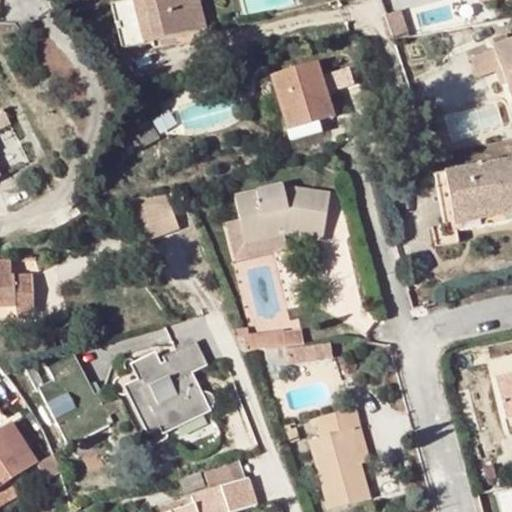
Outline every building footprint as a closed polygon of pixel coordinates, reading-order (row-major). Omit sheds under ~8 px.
[(185,0),(141,0),(114,7),(123,49),(193,32),(185,0)] [(195,0),(185,0),(193,32),(203,30),(195,0)] [(401,10),(385,13),(393,40),(407,38),(401,10)] [(511,38),(493,45),(495,51),(501,69),(511,100),(511,38)] [(501,69),(495,51),(474,57),(482,77),(501,69)] [(317,63),(272,75),(288,132),(319,123),(332,119),(317,63)] [(331,76),(335,89),(353,84),(349,71),(331,76)] [(3,111),(0,112),(0,130),(10,125),(3,111)] [(149,122),(130,132),(138,150),(157,139),(149,122)] [(322,133),(319,123),(288,132),(291,143),(322,133)] [(511,160),(445,173),(453,219),(503,210),(504,217),(511,215),(511,160)] [(453,219),(445,173),(435,175),(444,224),(448,224),(448,228),(455,227),(453,219)] [(281,188),(235,198),(240,215),(246,243),(288,234),(322,239),(329,195),(285,187),(281,188)] [(167,193),(129,200),(132,211),(145,208),(169,201),(167,193)] [(145,208),(152,236),(177,228),(169,201),(145,208)] [(152,236),(145,208),(132,211),(140,239),(152,236)] [(455,227),(504,217),(503,210),(453,219),(455,227)] [(319,256),(322,239),(288,234),(246,243),(240,215),(227,217),(235,262),(287,252),(319,256)] [(0,308),(14,308),(15,315),(34,313),(32,277),(12,277),(11,262),(0,262),(0,308)] [(14,308),(0,308),(0,319),(15,320),(15,315),(14,308)] [(235,332),(244,355),(288,343),(284,328),(251,337),(249,328),(235,332)] [(195,340),(174,351),(186,376),(191,373),(206,366),(195,340)] [(208,410),(191,373),(186,376),(174,351),(163,356),(166,363),(159,367),(153,354),(137,362),(144,378),(133,383),(135,385),(134,392),(128,394),(143,426),(163,416),(169,429),(208,410)] [(48,363),(57,382),(80,374),(85,372),(77,354),(60,359),(48,363)] [(78,394),(88,389),(80,374),(57,382),(46,386),(37,366),(27,369),(39,394),(43,392),(69,446),(113,425),(99,396),(96,395),(82,402),(78,394)] [(88,389),(92,388),(85,372),(80,374),(88,389)] [(511,374),(495,378),(505,417),(511,415),(511,374)] [(92,388),(88,389),(78,394),(82,402),(96,395),(92,388)] [(309,441),(328,511),(366,500),(357,466),(347,431),(358,428),(353,409),(315,419),(320,437),(309,441)] [(0,488),(14,479),(37,466),(10,424),(0,430),(0,488)] [(347,431),(357,466),(368,463),(358,428),(347,431)] [(46,480),(60,471),(62,469),(55,454),(37,466),(46,480)] [(0,488),(0,506),(18,496),(14,479),(0,488)] [(247,480),(208,492),(209,511),(240,511),(256,507),(247,480)] [(209,511),(208,492),(191,497),(194,504),(171,511),(209,511)]
